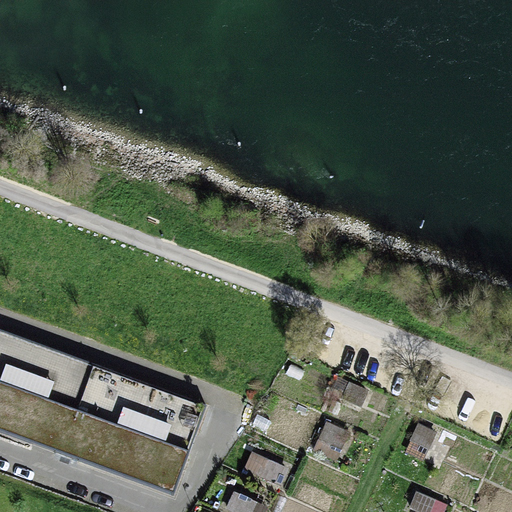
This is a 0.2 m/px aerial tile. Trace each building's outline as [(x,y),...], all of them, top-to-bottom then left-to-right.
[(0,331),(0,432),(173,496),(206,407),(0,331)] [(362,409),(370,392),(349,382),(341,400),(362,409)] [(351,434),(326,423),(313,453),(337,464),(351,434)] [(424,463),(438,434),(418,425),(404,453),(424,463)] [(279,489),(288,470),(252,453),(243,472),(279,489)] [(224,511),(227,511),(267,511),(269,509),(232,493),(224,511)] [(445,511),(448,506),(416,494),(408,511),(445,511)]
